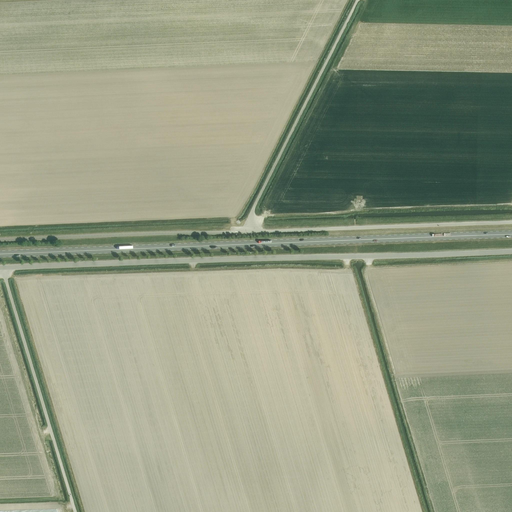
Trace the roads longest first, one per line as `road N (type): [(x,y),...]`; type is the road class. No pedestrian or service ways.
road 1 (primary): [(511,234),(0,254)]
road 2 (unclassified): [(2,267),(511,251)]
road 3 (unclassified): [(511,222),(250,231)]
road 4 (unclassified): [(250,231),(253,208),(357,0)]
road 5 (unclassified): [(75,511),(2,267)]
